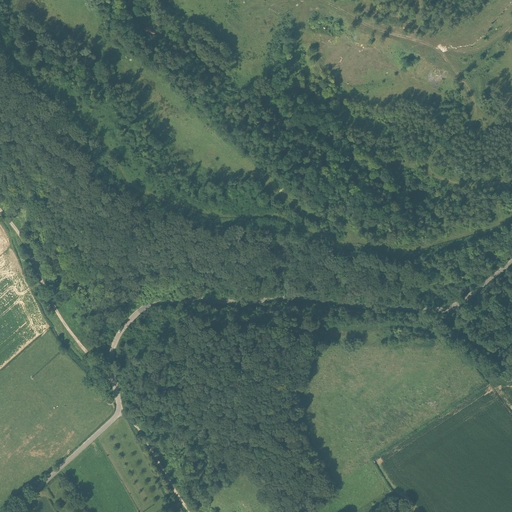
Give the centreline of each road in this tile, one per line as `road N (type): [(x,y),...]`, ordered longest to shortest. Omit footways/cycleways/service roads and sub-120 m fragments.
road 1 (tertiary): [(16,511),(114,418),(112,350),(145,307),(286,298),(440,310),(511,261)]
road 2 (track): [(511,181),(467,185),(424,171),(436,149),(473,119),(467,87),(434,47),(320,0)]
road 3 (track): [(112,371),(102,371),(61,320),(23,239),(0,210)]
road 4 (track): [(187,510),(118,410)]
